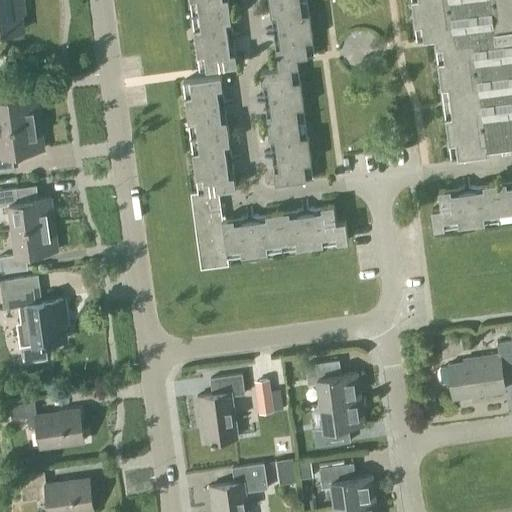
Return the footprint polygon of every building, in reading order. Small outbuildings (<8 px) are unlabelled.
[(20,15),(23,15),(21,0),(0,0),(0,33),(22,30),(20,15)] [(195,0),(198,12),(228,8),(227,0),(195,0)] [(272,32),(310,27),(309,14),(302,14),(300,0),(299,0),(269,4),(272,32)] [(412,10),(449,6),(448,0),(412,0),(411,0),(412,10)] [(473,41),(477,69),(484,125),(487,149),(511,145),(511,27),(494,30),(491,1),(490,0),(448,0),(449,6),(453,36),(454,44),(473,41)] [(511,27),(511,0),(499,0),(491,1),(494,30),(511,27)] [(424,40),(453,36),(449,6),(412,10),(414,26),(422,25),(424,40)] [(196,42),(227,38),(225,20),(230,20),(228,8),(198,12),(200,28),(194,29),(196,42)] [(291,66),(291,68),(298,67),(297,60),(296,57),(308,56),(306,41),(312,40),(310,27),(272,32),(277,63),(277,68),(291,66)] [(206,68),(236,64),(234,51),(229,52),(227,38),(196,42),(197,55),(204,54),(206,68)] [(440,74),(477,69),(473,41),(454,44),(442,45),(444,62),(439,63),(440,74)] [(293,83),(291,68),(291,66),(277,68),(260,70),(264,100),(301,95),(299,82),(293,83)] [(448,130),(484,125),(477,69),(440,74),(442,89),(448,88),(452,117),(446,118),(448,130)] [(187,108),(218,104),(216,87),(221,87),(219,76),(190,80),(191,94),(186,95),(187,108)] [(0,129),(38,125),(34,96),(3,100),(1,86),(0,86),(0,129)] [(268,128),(299,124),(297,109),(303,108),(301,95),(264,100),(268,128)] [(197,134),(227,130),(225,118),(220,119),(218,104),(187,108),(189,121),(195,120),(197,134)] [(271,156),(309,151),(307,138),(301,138),(299,124),(268,128),(271,156)] [(11,155),(42,151),(38,125),(0,129),(0,152),(0,155),(0,154),(0,170),(13,169),(11,155)] [(484,125),(448,130),(449,144),(456,144),(458,157),(488,153),(487,149),(484,125)] [(195,164),(226,160),(223,142),(228,142),(227,130),(197,134),(199,150),(193,151),(195,164)] [(309,151),(271,156),(275,182),(306,178),(304,165),(310,164),(309,151)] [(218,189),(218,190),(235,188),(233,175),(228,176),(226,160),(195,164),(197,177),(203,177),(205,191),(218,189)] [(499,219),(511,217),(511,179),(494,182),(499,219)] [(471,223),(499,219),(494,182),(466,186),(471,223)] [(434,228),(471,223),(466,186),(438,189),(441,207),(432,209),(434,228)] [(222,218),(218,190),(218,189),(205,191),(191,193),(201,269),(228,265),(227,251),(222,218)] [(12,231),(52,225),(49,201),(17,205),(15,190),(0,191),(0,207),(8,207),(12,231)] [(336,242),(348,240),(345,221),(335,222),(333,204),(304,208),(309,245),(323,243),(322,238),(335,236),(336,242)] [(295,247),(309,245),(304,208),(277,211),(281,244),(295,242),(295,247)] [(267,245),(281,244),(277,211),(250,215),(254,253),(268,251),(267,245)] [(241,255),(254,253),(250,215),(222,218),(227,251),(240,249),(241,255)] [(24,255),(56,251),(52,225),(12,231),(15,255),(0,256),(0,273),(26,270),(24,255)] [(41,304),(39,289),(37,274),(0,279),(0,287),(3,309),(19,307),(21,320),(17,321),(20,345),(22,344),(24,361),(47,358),(46,343),(65,340),(63,325),(67,325),(64,301),(41,304)] [(502,370),(511,368),(511,338),(497,341),(498,352),(463,358),(464,361),(448,364),(448,365),(440,366),(437,370),(438,379),(442,382),(451,381),(453,395),(505,388),(502,370)] [(320,404),(360,398),(356,371),(340,374),(338,360),(305,365),(308,383),(317,382),(320,404)] [(212,394),(196,396),(199,415),(202,415),(206,441),(238,436),(232,395),(244,393),(242,373),(210,378),(212,394)] [(269,378),(254,380),(257,399),(272,397),(271,390),(269,378)] [(281,388),(271,390),(272,397),(274,410),(284,409),(281,388)] [(347,426),(363,423),(360,398),(320,404),(323,423),(314,424),(316,445),(349,441),(347,426)] [(40,446),(82,441),(78,409),(36,415),(34,402),(10,405),(11,419),(26,417),(27,428),(37,427),(40,446)] [(276,460),(278,472),(295,470),(293,458),(276,460)] [(335,507),(374,501),(370,476),(355,478),(353,465),(353,462),(345,463),(320,466),(323,489),(332,488),(335,507)] [(267,488),(264,465),(264,463),(232,467),(234,482),(209,486),(212,505),(214,505),(215,511),(247,511),(245,491),(267,488)] [(49,511),(75,511),(93,510),(88,479),(46,485),(44,472),(20,476),(23,501),(47,497),(49,511)] [(375,511),(374,501),(335,507),(335,511),(375,511)]
